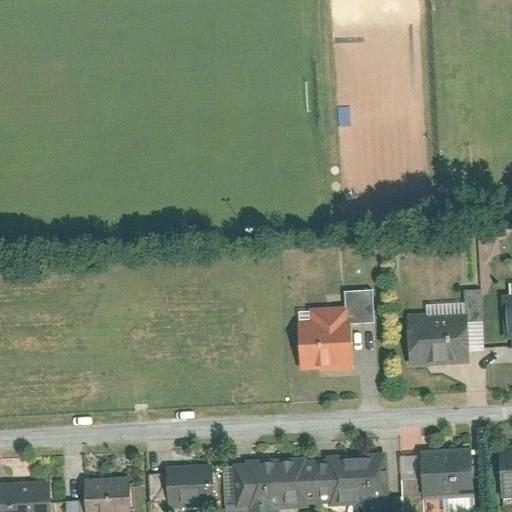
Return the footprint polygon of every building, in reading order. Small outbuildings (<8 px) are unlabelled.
[(316,317),(304,317),(304,368),(357,366),(353,305),(315,305),(316,317)] [(471,308),(412,311),(413,365),(475,361),(471,308)] [(477,446),(426,450),(427,495),(479,492),(477,446)] [(395,511),(392,452),(237,461),(238,507),(249,507),(249,511),(284,511),(284,508),(360,503),(360,511),(395,511)] [(215,463),(171,464),(171,472),(173,500),(173,506),(217,504),(215,463)] [(171,472),(153,473),(154,501),(173,500),(171,472)] [(134,511),(132,474),(88,476),(89,499),(89,511),(134,511)] [(57,511),(56,479),(5,480),(6,506),(6,511),(57,511)] [(89,511),(89,499),(71,500),(71,511),(89,511)]
